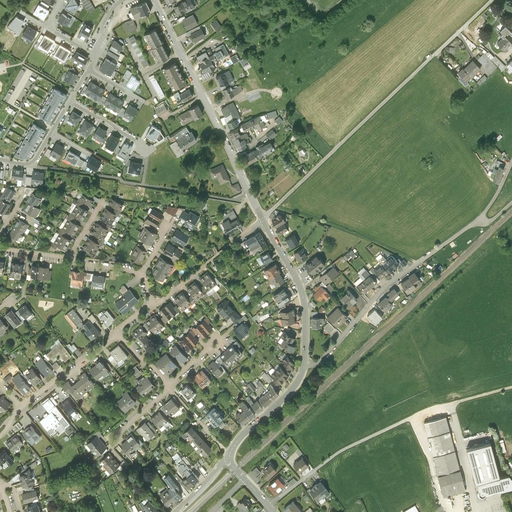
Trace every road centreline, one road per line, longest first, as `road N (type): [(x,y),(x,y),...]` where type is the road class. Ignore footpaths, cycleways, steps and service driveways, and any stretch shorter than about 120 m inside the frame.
road 1 (residential): [(492,0),(264,217)]
road 2 (residential): [(306,364),(320,360),(389,281),(477,220),(511,161)]
road 3 (tertiary): [(152,0),(264,217)]
road 4 (tertiary): [(264,217),(303,292),(306,364)]
road 5 (residential): [(264,217),(151,302)]
road 6 (tertiary): [(306,364),(228,459)]
road 7 (residential): [(118,335),(20,405)]
